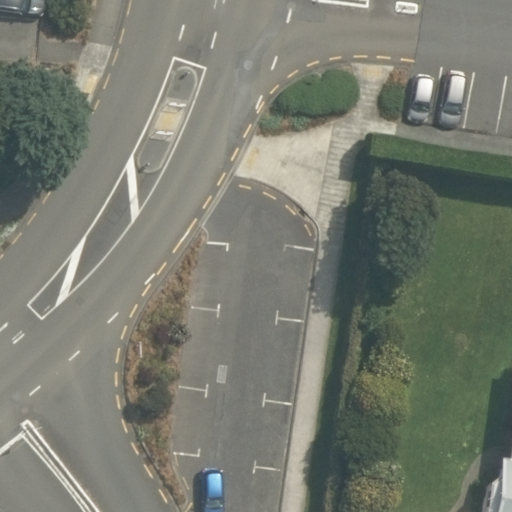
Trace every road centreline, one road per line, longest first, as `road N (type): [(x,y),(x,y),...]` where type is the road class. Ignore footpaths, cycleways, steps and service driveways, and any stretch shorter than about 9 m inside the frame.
road 1 (unclassified): [(0,342),(88,257),(149,166),(215,0)]
road 2 (residential): [(320,0),(511,28)]
road 3 (unclassified): [(89,511),(0,400)]
